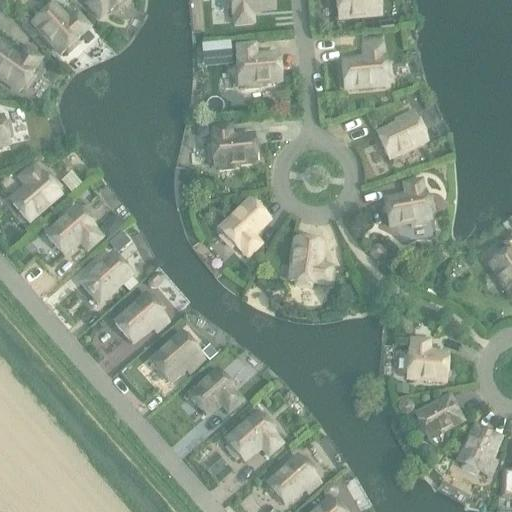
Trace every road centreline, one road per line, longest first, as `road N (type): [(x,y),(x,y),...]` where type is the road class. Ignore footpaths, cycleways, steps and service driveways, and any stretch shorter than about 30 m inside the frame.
road 1 (residential): [(213,511),(0,267)]
road 2 (residential): [(310,146),(289,155),(278,174),(280,197),(295,213),(331,214),(350,178)]
road 3 (residential): [(310,146),(297,0)]
